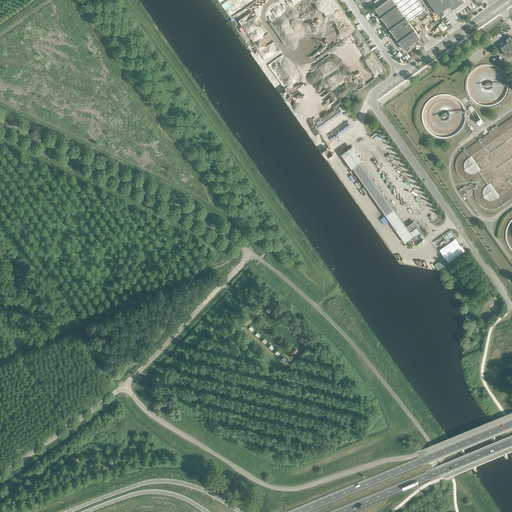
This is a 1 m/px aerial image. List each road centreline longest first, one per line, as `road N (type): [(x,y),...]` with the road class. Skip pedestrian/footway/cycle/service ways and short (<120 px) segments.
road 1 (track): [(0,351),(218,257),(178,225),(0,139)]
road 2 (unclassified): [(123,386),(250,253),(167,199),(0,121)]
road 3 (unclassified): [(425,452),(305,490),(273,491),(164,426),(123,386)]
road 4 (trunk): [(511,424),(298,511)]
road 5 (unclassified): [(462,236),(374,107),(376,91),(399,74)]
road 6 (trunk): [(342,511),(511,442)]
road 7 (trunk): [(238,511),(171,481),(68,511)]
road 8 (unclassified): [(0,474),(123,386)]
road 9 (unclassified): [(399,74),(504,0)]
road 10 (trunk): [(88,511),(146,492),(178,496),(206,511)]
